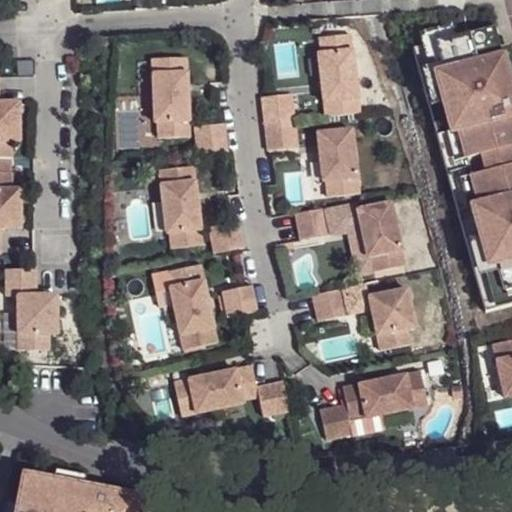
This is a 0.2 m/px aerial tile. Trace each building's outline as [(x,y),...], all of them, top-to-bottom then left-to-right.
[(443,38),(414,46),(487,311),(511,303),(511,82),(496,24),(443,38)] [(352,32),(321,36),(323,52),(320,53),(328,115),(350,113),(347,98),(360,96),(352,32)] [(176,71),(176,56),(153,57),(156,121),(159,120),(159,137),(191,136),(189,71),(176,71)] [(188,56),(176,56),(176,71),(189,71),(188,56)] [(1,75),(0,75),(0,156),(14,157),(14,140),(22,140),(21,101),(1,101),(1,75)] [(263,96),(267,123),(296,119),(293,92),(263,96)] [(347,98),(350,113),(361,111),(360,96),(347,98)] [(267,123),(270,150),(299,146),(296,119),(267,123)] [(225,122),(196,126),(199,153),(228,149),(225,122)] [(353,128),(319,132),(324,180),(327,180),(329,196),(360,193),(353,128)] [(194,164),(182,166),(183,181),(196,179),(194,164)] [(183,181),(182,166),(160,169),(168,232),(171,232),(173,248),(204,244),(196,179),(183,181)] [(14,172),(0,171),(0,253),(3,253),(2,227),(23,227),(22,188),(14,188),(14,172)] [(371,255),(374,254),(377,270),(408,264),(394,200),(361,208),(371,255)] [(328,206),(299,212),(303,238),(333,233),(328,206)] [(240,220),(210,226),(216,253),(245,247),(240,220)] [(202,263),(174,268),(177,284),(175,285),(187,348),(206,344),(203,329),(215,326),(202,263)] [(38,268),(8,268),(8,295),(20,295),(21,349),(51,349),(51,333),(59,333),(59,294),(38,294),(38,268)] [(253,284),(224,290),(230,317),(259,311),(253,284)] [(344,287),(315,294),(320,320),(349,314),(344,287)] [(409,287),(371,295),(382,349),(412,343),(408,327),(416,325),(409,287)] [(203,329),(206,344),(219,341),(215,326),(203,329)] [(511,337),(496,341),(507,395),(511,394),(511,337)] [(254,364),(190,378),(193,390),(178,393),(183,415),(245,401),(245,398),(261,395),(265,415),(291,409),(285,380),(259,386),(254,364)] [(423,369),(408,372),(411,384),(425,381),(423,369)] [(408,372),(345,386),(348,404),(322,409),(329,439),(355,432),(352,417),(367,413),(368,416),(430,402),(425,381),(411,384),(408,372)] [(190,378),(176,381),(178,393),(193,390),(190,378)] [(55,467),(53,478),(83,484),(85,473),(55,467)] [(53,478),(23,473),(19,498),(5,495),(2,511),(138,511),(142,495),(83,484),(53,478)]
